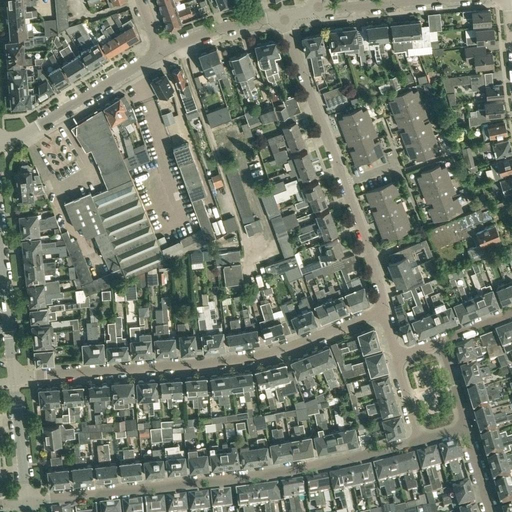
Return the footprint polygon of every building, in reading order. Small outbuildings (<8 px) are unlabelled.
[(162,0),(157,2),(161,11),(176,6),(174,1),(175,0),(162,0)] [(25,5),(23,5),(7,7),(8,24),(25,23),(24,17),(32,17),(32,15),(37,15),(36,9),(28,10),(26,11),(25,5)] [(161,11),(164,20),(190,11),(189,6),(177,10),(176,6),(161,11)] [(476,10),(462,12),(463,18),(472,18),(473,26),(491,24),(489,10),(476,11),(476,10)] [(191,15),(190,11),(164,20),(167,30),(182,24),(180,19),(191,15)] [(113,18),(121,31),(128,42),(138,36),(132,25),(133,25),(130,18),(122,23),(118,17),(118,16),(116,13),(111,14),(113,18)] [(57,31),(57,32),(68,26),(67,18),(56,19),(57,31)] [(56,35),(57,32),(57,31),(56,19),(50,19),(44,20),(45,35),(56,35)] [(404,23),(400,23),(403,49),(403,50),(404,50),(404,51),(405,55),(408,54),(407,48),(412,47),(410,22),(408,21),(405,22),(404,23)] [(430,46),(429,34),(429,26),(420,27),(419,21),(415,22),(414,21),(411,21),(410,22),(412,47),(422,46),(430,46)] [(25,30),(25,23),(8,24),(10,37),(33,35),(32,29),(25,30)] [(78,28),(81,34),(98,61),(101,60),(101,61),(105,58),(104,57),(106,56),(97,42),(97,41),(93,44),(80,23),(75,24),(78,28)] [(403,50),(403,49),(400,23),(396,24),(395,23),(391,23),(390,25),(393,52),(403,50)] [(78,28),(75,24),(70,26),(67,27),(65,28),(68,34),(73,31),(78,28)] [(111,37),(118,49),(128,42),(121,31),(116,34),(110,24),(105,27),(109,34),(111,37)] [(380,26),(376,26),(379,53),(384,53),(382,41),(388,40),(386,25),(385,25),(384,24),(381,24),(380,26)] [(362,32),(363,43),(363,50),(374,48),(375,53),(374,53),(377,63),(382,62),(379,53),(376,26),(372,27),(371,25),(368,26),(367,27),(361,28),(362,32)] [(111,37),(109,34),(105,27),(101,30),(103,33),(97,37),(108,55),(118,49),(111,37)] [(336,50),(344,49),(342,28),(336,29),(335,31),(329,31),(331,47),(328,48),(333,61),(337,60),(336,50)] [(348,28),(342,28),(344,49),(353,48),(353,53),(357,52),(358,56),(359,55),(360,64),(365,64),(363,50),(363,43),(357,44),(355,28),(349,29),(348,28)] [(476,36),(466,37),(466,44),(494,42),(493,28),(475,29),(476,36)] [(94,64),(98,61),(81,34),(77,37),(84,49),(80,52),(89,67),(91,65),(92,66),(95,64),(94,64)] [(320,34),(311,36),(317,65),(318,66),(320,72),(322,75),(324,78),(325,78),(324,72),(323,65),(322,66),(319,52),(324,52),(320,34)] [(57,47),(61,44),(56,35),(53,41),(57,47)] [(5,46),(5,53),(23,52),(23,47),(31,47),(33,43),(33,42),(40,41),(40,36),(28,37),(28,40),(6,42),(6,46),(5,46)] [(309,54),(314,76),(322,75),(320,72),(318,66),(317,65),(311,36),(302,38),(305,55),(309,54)] [(63,47),(79,73),(82,71),(82,72),(86,70),(86,69),(87,68),(79,54),(75,56),(65,40),(60,42),(63,47)] [(274,59),(280,58),(279,53),(277,53),(274,42),(273,42),(272,41),(269,42),(268,43),(264,44),(271,70),(274,77),(278,76),(274,59)] [(261,45),(259,44),(254,45),(253,47),(254,49),(256,50),(259,63),(260,65),(261,65),(262,66),(264,66),(265,71),(268,81),(270,82),(272,82),(273,86),(277,84),(274,77),(271,70),(264,44),(261,45)] [(485,46),(477,47),(465,48),(466,62),(474,61),(475,68),(493,66),(491,52),(485,53),(485,46)] [(75,75),(79,73),(63,47),(59,50),(66,62),(62,64),(70,78),(71,77),(72,78),(76,76),(75,75)] [(207,51),(218,78),(221,77),(228,95),(234,93),(227,76),(227,77),(216,48),(207,51)] [(209,82),(218,78),(207,51),(198,55),(209,82)] [(24,59),(23,52),(5,53),(6,61),(7,61),(7,66),(31,64),(30,59),(24,59)] [(247,52),(237,56),(250,88),(255,87),(250,74),(254,72),(247,52)] [(62,83),(67,80),(53,55),(49,57),(55,68),(49,72),(48,70),(43,72),(48,80),(52,87),(56,84),(57,86),(58,86),(58,87),(62,84),(62,83)] [(250,88),(237,56),(228,59),(236,79),(239,78),(244,90),(246,96),(252,94),(250,88)] [(9,83),(26,81),(33,80),(33,74),(25,75),(25,68),(8,69),(8,72),(7,72),(7,77),(9,77),(9,83)] [(176,69),(173,70),(172,72),(186,111),(197,108),(188,82),(186,83),(181,68),(178,69),(176,69)] [(43,72),(39,75),(44,82),(48,80),(43,72)] [(491,72),(470,75),(443,78),(444,84),(447,93),(454,92),(453,84),(471,83),(471,91),(485,89),(487,99),(503,97),(501,84),(492,85),(491,72)] [(410,73),(402,75),(403,83),(412,80),(410,73)] [(172,91),(173,91),(164,75),(159,78),(158,77),(152,80),(153,81),(152,82),(157,91),(155,92),(159,98),(167,94),(169,97),(174,95),(172,91)] [(387,78),(388,82),(391,90),(400,87),(397,75),(387,78)] [(34,93),(34,87),(27,88),(26,81),(9,83),(9,84),(8,84),(9,90),(10,90),(11,95),(34,93)] [(34,87),(34,93),(34,95),(36,95),(36,100),(52,91),(46,81),(37,86),(34,87)] [(391,90),(388,82),(378,85),(381,93),(391,90)] [(431,82),(423,84),(425,90),(433,88),(431,82)] [(325,100),(344,93),(341,86),(323,93),(325,100)] [(411,89),(402,92),(408,109),(422,104),(417,90),(412,92),(411,89)] [(389,101),(394,114),(408,109),(402,92),(392,96),(394,99),(389,101)] [(34,95),(34,93),(11,95),(11,97),(10,97),(10,103),(11,102),(12,106),(13,106),(13,107),(27,106),(26,104),(30,104),(36,100),(36,95),(34,95)] [(347,100),(344,93),(325,100),(328,107),(347,100)] [(114,100),(114,101),(110,104),(124,126),(128,132),(133,129),(129,122),(130,122),(125,115),(129,113),(133,111),(132,107),(129,104),(124,95),(118,99),(117,98),(115,98),(114,99),(114,100)] [(282,101),(284,106),(285,108),(297,103),(295,96),(282,101)] [(469,126),(481,124),(486,123),(489,122),(489,116),(503,115),(501,101),(483,103),(484,109),(475,110),(476,116),(468,117),(469,126)] [(105,106),(105,107),(104,108),(111,124),(114,122),(119,129),(123,137),(128,134),(123,126),(124,126),(110,104),(109,103),(107,104),(106,104),(105,106)] [(297,103),(285,108),(288,117),(301,112),(297,103)] [(257,110),(261,123),(276,117),(272,104),(257,110)] [(422,104),(408,109),(414,124),(422,121),(421,118),(427,116),(422,104)] [(206,113),(211,127),(231,119),(226,106),(206,113)] [(288,117),(285,108),(284,106),(276,109),(280,120),(288,117)] [(338,120),(343,133),(357,128),(351,112),(350,112),(348,108),(343,111),(344,114),(342,115),(344,118),(338,120)] [(351,112),(357,128),(372,122),(367,109),(362,111),(361,108),(351,112)] [(73,264),(78,276),(78,277),(82,287),(83,289),(86,296),(89,295),(125,280),(166,262),(161,248),(128,170),(123,158),(102,109),(71,128),(86,152),(91,150),(107,189),(91,196),(89,192),(64,203),(74,228),(80,226),(85,238),(94,234),(110,273),(93,280),(77,241),(71,243),(67,231),(60,234),(69,255),(73,264)] [(414,124),(408,109),(394,114),(398,127),(403,125),(404,128),(414,124)] [(250,127),(261,123),(257,110),(252,112),(254,116),(246,118),(250,127)] [(171,111),(161,115),(165,126),(175,122),(171,111)] [(422,121),(414,124),(420,141),(434,136),(428,122),(423,124),(422,121)] [(269,144),(276,142),(300,133),(296,122),(283,126),(285,132),(267,139),(269,144)] [(372,122),(357,128),(363,143),(372,140),(371,137),(376,135),(372,122)] [(487,125),(486,123),(481,124),(482,126),(485,140),(497,137),(496,136),(506,134),(504,129),(505,127),(505,124),(503,124),(503,122),(487,125)] [(420,141),(414,124),(404,128),(405,131),(400,132),(406,146),(420,141)] [(353,144),(354,147),(363,143),(357,128),(343,133),(348,146),(353,144)] [(304,144),(300,133),(276,142),(277,147),(285,144),(287,150),(304,144)] [(434,136),(420,141),(425,156),(434,153),(433,149),(438,148),(434,136)] [(479,143),(476,144),(478,151),(486,149),(486,151),(491,149),(493,157),(495,156),(511,152),(511,151),(511,149),(511,146),(509,145),(509,143),(508,143),(507,139),(490,143),(489,141),(479,143)] [(372,140),(363,143),(369,160),(383,154),(378,141),(373,143),(372,140)] [(420,141),(406,146),(410,158),(415,156),(416,159),(425,156),(420,141)] [(191,200),(201,197),(206,195),(188,142),(173,148),(191,200)] [(369,160),(363,143),(354,147),(355,149),(350,151),(355,165),(369,160)] [(146,148),(135,153),(139,165),(150,160),(146,148)] [(298,168),(311,163),(307,152),(294,156),(294,157),(290,158),(294,169),(296,168),(298,168)] [(135,153),(123,158),(128,170),(139,165),(135,153)] [(288,160),(286,155),(275,159),(277,164),(288,160)] [(511,157),(490,164),(495,179),(503,177),(502,175),(509,173),(509,172),(511,170),(511,157)] [(250,223),(254,221),(244,192),(234,161),(224,164),(235,196),(244,225),(250,223)] [(315,174),(311,163),(298,168),(296,168),(300,180),(302,179),(315,174)] [(17,187),(41,184),(37,174),(33,174),(34,179),(31,180),(30,171),(29,171),(28,166),(27,165),(23,166),(21,167),(22,172),(17,173),(15,173),(15,175),(14,177),(15,180),(16,181),(17,187)] [(429,169),(435,185),(449,179),(445,166),(440,168),(439,165),(429,169)] [(421,190),(435,185),(429,169),(420,172),(422,175),(416,177),(421,190)] [(211,177),(208,179),(211,188),(215,187),(215,188),(223,185),(219,173),(211,176),(211,177)] [(511,176),(499,181),(491,184),(493,189),(502,186),(504,192),(501,196),(503,202),(511,197),(511,192),(511,190),(511,189),(511,176)] [(284,183),(271,188),(272,189),(273,193),(273,194),(287,189),(299,185),(296,179),(284,183)] [(441,200),(450,197),(449,194),(454,192),(449,179),(435,185),(441,200)] [(302,189),(306,199),(322,193),(318,182),(305,187),(306,188),(302,189)] [(380,188),(386,204),(395,200),(394,197),(399,195),(394,182),(380,188)] [(44,192),(41,184),(17,187),(17,193),(16,195),(17,198),(18,199),(18,201),(33,199),(32,193),(44,192)] [(270,184),(259,188),(260,193),(272,189),(271,188),(270,185),(270,184)] [(300,189),(299,185),(287,189),(273,194),(275,198),(277,203),(290,198),(288,193),(300,189)] [(432,204),(441,200),(435,185),(421,190),(426,203),(431,201),(432,204)] [(375,204),(376,207),(386,204),(380,188),(365,193),(370,206),(375,204)] [(272,189),(260,193),(262,198),(273,193),(272,189)] [(273,193),(262,198),(264,202),(275,198),(273,194),(273,193)] [(326,204),(322,193),(306,199),(294,203),(296,208),(311,203),(313,209),(326,204)] [(191,200),(193,206),(203,202),(201,197),(191,200)] [(451,200),(450,197),(441,200),(447,217),(461,211),(456,198),(451,200)] [(275,198),(264,202),(266,207),(277,203),(275,198)] [(386,204),(392,220),(406,215),(401,201),(396,203),(395,200),(386,204)] [(433,222),(447,217),(441,200),(432,204),(433,207),(428,209),(433,222)] [(195,211),(204,207),(203,202),(193,206),(195,211)] [(277,203),(266,207),(267,212),(279,208),(277,203)] [(392,220),(386,204),(376,207),(377,210),(372,212),(377,226),(392,220)] [(195,211),(197,216),(206,213),(204,207),(195,211)] [(279,208),(267,212),(269,217),(280,213),(279,208)] [(434,250),(471,233),(475,232),(473,225),(482,221),(490,218),(487,209),(480,212),(479,208),(425,230),(434,250)] [(316,216),(318,221),(300,227),(302,233),(333,222),(329,211),(316,216)] [(295,212),(281,217),(283,220),(283,223),(298,218),(295,212)] [(198,222),(208,218),(206,213),(197,216),(198,222)] [(46,217),(47,218),(38,219),(37,214),(20,216),(20,218),(19,218),(20,222),(21,222),(21,226),(56,222),(57,222),(54,215),(46,217)] [(273,224),(283,220),(281,217),(281,214),(271,217),(273,224)] [(410,227),(406,215),(392,220),(397,235),(406,232),(405,229),(410,227)] [(234,217),(223,221),(227,232),(238,228),(234,217)] [(198,222),(200,227),(210,223),(208,218),(198,222)] [(300,224),(298,218),(283,223),(285,226),(286,229),(300,224)] [(285,226),(283,223),(283,220),(273,224),(275,229),(285,226)] [(388,238),(397,235),(392,220),(377,226),(382,238),(387,236),(388,238)] [(255,221),(254,221),(250,223),(253,232),(259,231),(255,221)] [(493,224),(484,228),(482,221),(473,225),(475,232),(471,233),(476,246),(466,249),(471,263),(490,256),(487,247),(500,242),(497,235),(498,233),(497,230),(495,230),(493,224)] [(58,226),(57,222),(56,222),(21,226),(21,230),(20,230),(21,234),(22,234),(22,236),(39,234),(39,229),(58,226)] [(333,222),(302,233),(298,235),(300,241),(319,234),(319,233),(322,232),(324,238),(337,234),(333,222)] [(202,232),(212,229),(210,223),(200,227),(201,230),(202,232)] [(254,234),(253,232),(250,223),(244,225),(248,236),(254,234)] [(287,232),(286,229),(285,226),(275,229),(277,235),(287,232)] [(202,232),(204,238),(214,234),(212,229),(202,232)] [(201,230),(161,248),(166,262),(206,244),(204,238),(202,232),(201,230)] [(279,240),(288,237),(287,232),(277,235),(279,240)] [(204,238),(206,244),(216,240),(214,234),(204,238)] [(291,243),(288,237),(279,240),(281,246),(291,243)] [(55,246),(55,241),(40,243),(39,238),(22,240),(22,242),(22,247),(23,247),(23,250),(55,246)] [(303,265),(302,263),(298,265),(298,266),(299,268),(301,274),(311,271),(319,268),(320,268),(321,267),(325,265),(328,264),(326,259),(342,253),(338,240),(318,247),(321,254),(318,256),(319,259),(303,265)] [(293,249),(291,243),(281,246),(283,252),(293,249)] [(65,245),(55,246),(23,250),(24,254),(23,254),(23,258),(24,258),(24,260),(33,259),(33,261),(42,260),(41,252),(45,252),(45,253),(58,252),(59,257),(66,256),(65,245)] [(202,248),(203,260),(213,258),(211,246),(202,248)] [(392,272),(392,275),(410,268),(407,262),(414,259),(409,246),(398,250),(401,258),(388,264),(389,266),(388,268),(389,272),(392,272)] [(283,252),(285,259),(295,255),(293,249),(283,252)] [(243,282),(241,268),(239,250),(214,254),(219,293),(241,290),(240,283),(243,282)] [(496,264),(508,260),(504,250),(493,255),(496,264)] [(202,251),(193,252),(190,252),(191,263),(203,262),(202,251)] [(298,265),(295,255),(285,259),(274,262),(264,266),(269,277),(278,273),(298,265)] [(334,271),(341,269),(345,267),(344,265),(356,261),(354,255),(331,263),(333,267),(334,271)] [(25,268),(26,272),(55,268),(54,261),(42,262),(42,260),(33,261),(33,259),(24,260),(25,263),(24,263),(24,268),(25,268)] [(358,269),(356,261),(344,265),(345,267),(347,273),(358,269)] [(329,268),(333,267),(331,263),(328,264),(325,265),(321,267),(323,273),(330,271),(329,268)] [(481,313),(485,311),(485,310),(488,309),(477,281),(474,273),(471,265),(461,269),(462,272),(468,269),(473,282),(478,294),(473,296),(476,304),(474,305),(477,313),(481,312),(481,313)] [(302,275),(301,274),(299,268),(298,266),(284,271),(288,280),(302,275)] [(350,281),(347,273),(345,267),(341,269),(346,282),(349,292),(345,294),(351,310),(352,309),(353,310),(357,309),(357,307),(360,306),(350,281)] [(55,268),(26,272),(26,276),(25,276),(26,280),(27,280),(27,282),(44,280),(43,275),(55,273),(55,268)] [(311,271),(312,272),(313,276),(322,273),(320,268),(319,268),(311,271)] [(410,280),(413,288),(414,287),(424,283),(419,271),(412,274),(410,268),(392,275),(393,277),(393,279),(394,283),(396,284),(397,286),(410,280)] [(454,277),(453,277),(454,279),(464,275),(462,272),(461,269),(452,272),(454,277)] [(489,285),(485,286),(479,271),(474,273),(477,281),(488,309),(492,307),(492,309),(496,307),(496,305),(497,305),(489,285)] [(157,273),(147,273),(147,285),(158,284),(157,273)] [(82,287),(78,277),(73,280),(77,289),(82,287)] [(453,277),(448,279),(458,302),(453,304),(460,320),(461,320),(461,321),(465,319),(465,318),(468,317),(458,288),(457,286),(454,279),(453,277)] [(145,278),(136,279),(137,287),(146,286),(145,278)] [(358,278),(350,281),(360,306),(368,303),(362,287),(358,278)] [(135,280),(124,281),(125,300),(136,299),(135,280)] [(28,296),(59,292),(59,287),(44,289),(44,284),(27,286),(27,287),(26,287),(27,291),(28,291),(28,296)] [(457,286),(458,288),(468,317),(472,315),(472,316),(476,315),(476,314),(477,313),(474,305),(476,304),(473,296),(467,299),(461,284),(457,286)] [(495,289),(501,303),(503,303),(504,304),(507,303),(507,301),(511,300),(504,284),(497,286),(498,288),(495,289)] [(343,314),(346,313),(347,312),(348,311),(341,295),(337,297),(332,285),(327,287),(332,299),(339,315),(342,313),(343,314)] [(123,287),(114,288),(115,300),(124,300),(123,287)] [(414,287),(413,288),(410,289),(416,305),(427,333),(430,332),(430,333),(435,331),(434,330),(436,330),(433,322),(430,313),(425,315),(414,287)] [(339,315),(332,299),(328,301),(323,288),(319,290),(330,318),(333,317),(334,318),(337,316),(338,315),(339,315)] [(78,290),(75,290),(76,302),(79,302),(84,301),(86,296),(83,289),(78,290)] [(110,290),(101,291),(102,299),(110,299),(110,290)] [(327,319),(330,318),(319,290),(314,292),(319,304),(315,306),(321,322),(322,321),(323,322),(326,321),(327,319)] [(410,290),(402,293),(404,299),(412,296),(410,290)] [(63,292),(59,292),(28,296),(29,299),(28,300),(28,305),(29,305),(29,306),(46,304),(45,299),(63,297),(63,292)] [(430,313),(433,322),(436,330),(439,328),(439,329),(443,328),(443,327),(447,325),(436,297),(435,294),(430,296),(436,311),(430,313)] [(84,301),(79,302),(80,307),(89,306),(89,295),(86,296),(84,301)] [(440,295),(436,297),(447,325),(450,324),(450,325),(455,324),(454,322),(456,322),(449,306),(447,300),(443,302),(440,295)] [(301,313),(307,328),(314,326),(314,324),(316,323),(306,297),(301,299),(305,311),(301,313)] [(268,312),(275,338),(279,337),(279,338),(284,337),(284,335),(285,335),(281,321),(279,316),(275,318),(270,301),(268,302),(265,303),(268,312)] [(299,330),(300,331),(307,328),(301,313),(296,314),(291,302),(286,305),(280,307),(287,325),(293,323),(297,331),(299,330)] [(259,321),(265,341),(266,341),(267,342),(271,341),(271,339),(275,338),(268,312),(265,303),(260,304),(264,319),(259,321)] [(56,311),(63,310),(65,310),(64,304),(40,307),(40,308),(30,309),(31,315),(29,315),(30,320),(31,320),(31,321),(56,319),(55,311),(56,311)] [(200,335),(202,335),(202,337),(198,338),(199,350),(204,350),(204,351),(205,351),(205,352),(209,352),(209,350),(214,350),(210,317),(209,310),(208,304),(203,305),(204,318),(198,318),(200,335)] [(407,342),(414,339),(403,310),(401,304),(394,307),(404,340),(407,342)] [(420,337),(423,336),(423,335),(427,333),(416,305),(412,307),(416,319),(411,321),(418,337),(419,336),(420,337)] [(209,310),(210,317),(214,350),(218,349),(219,351),(223,350),(223,349),(224,348),(222,332),(218,332),(216,316),(215,309),(209,310)] [(244,318),(246,330),(249,344),(253,344),(253,345),(258,344),(258,343),(259,343),(256,329),(251,330),(248,317),(247,309),(242,310),(244,318)] [(130,334),(131,356),(133,356),(133,357),(138,357),(138,356),(141,355),(139,326),(138,317),(133,317),(134,326),(135,334),(130,334)] [(52,326),(70,325),(73,324),(73,330),(79,329),(78,319),(52,321),(52,324),(30,326),(31,331),(32,333),(53,332),(52,326)] [(234,347),(239,346),(234,319),(229,320),(232,333),(226,334),(229,348),(230,348),(230,349),(234,348),(234,347)] [(249,344),(246,330),(240,331),(238,319),(234,319),(239,346),(243,345),(243,347),(248,346),(248,345),(249,344)] [(82,344),(84,361),(94,360),(92,335),(91,326),(91,322),(86,322),(88,344),(82,344)] [(91,322),(91,326),(92,335),(94,360),(103,360),(102,342),(98,343),(97,333),(98,333),(97,322),(91,322)] [(110,332),(110,339),(106,339),(108,358),(109,358),(110,359),(113,359),(115,358),(117,357),(115,330),(115,328),(114,322),(107,323),(108,332),(110,332)] [(194,350),(199,350),(198,338),(193,338),(193,334),(185,335),(184,323),(177,324),(178,336),(180,336),(181,353),(187,352),(187,353),(193,353),(193,352),(194,352),(194,350)] [(154,332),(154,338),(155,354),(157,354),(157,356),(162,355),(162,354),(165,354),(163,324),(155,325),(156,332),(154,332)] [(167,324),(163,324),(165,354),(169,353),(169,355),(174,354),(174,353),(175,353),(174,337),(169,337),(167,324)] [(144,326),(139,326),(141,355),(145,355),(145,356),(150,356),(150,355),(151,355),(150,339),(145,339),(144,326)] [(115,328),(115,330),(117,357),(121,357),(122,358),(125,358),(127,357),(128,356),(126,337),(121,337),(120,327),(115,328)] [(359,338),(346,342),(347,346),(377,338),(374,329),(372,328),(358,334),(359,338)] [(502,332),(502,330),(498,332),(499,333),(497,334),(504,353),(507,354),(510,353),(511,359),(511,345),(506,330),(502,332)] [(55,332),(53,332),(32,333),(33,335),(31,337),(31,339),(33,341),(34,347),(57,345),(55,332)] [(456,352),(458,357),(484,350),(499,345),(495,333),(481,339),(482,341),(470,345),(469,344),(465,345),(464,346),(458,348),(456,352)] [(378,341),(377,338),(347,346),(340,348),(341,352),(361,347),(363,352),(379,347),(379,346),(380,344),(379,342),(378,341)] [(337,361),(343,359),(341,352),(340,348),(338,349),(336,343),(330,345),(337,361)] [(497,358),(504,357),(499,345),(484,350),(458,357),(459,361),(458,361),(459,365),(460,365),(460,367),(484,360),(482,355),(488,353),(490,360),(497,358)] [(320,350),(331,378),(334,388),(339,386),(330,365),(335,363),(329,347),(327,347),(327,346),(323,348),(323,349),(320,350)] [(36,364),(53,363),(53,353),(63,353),(62,349),(34,350),(35,357),(34,358),(33,359),(33,361),(34,362),(36,363),(36,364)] [(331,378),(320,350),(316,352),(316,351),(311,352),(312,353),(311,354),(314,362),(312,363),(315,371),(321,368),(330,390),(334,388),(331,378)] [(351,365),(353,370),(385,360),(382,350),(365,355),(367,361),(351,365)] [(303,357),(300,358),(311,386),(315,384),(310,373),(315,371),(312,363),(314,362),(311,354),(307,355),(307,354),(303,356),(303,357)] [(311,386),(300,358),(296,360),(296,358),(292,360),(292,361),(291,362),(297,378),(302,376),(306,388),(311,386)] [(347,371),(343,359),(337,361),(341,373),(347,371)] [(387,369),(385,360),(353,370),(347,371),(341,373),(343,377),(357,373),(369,369),(370,374),(387,369)] [(279,365),(275,366),(282,394),(286,393),(283,380),(288,379),(293,391),(299,389),(292,371),(287,372),(285,363),(283,364),(283,363),(278,364),(279,365)] [(266,368),(265,369),(270,387),(274,386),(278,402),(283,401),(282,394),(275,366),(271,367),(271,366),(266,367),(266,368)] [(463,376),(464,380),(490,373),(489,368),(478,371),(477,367),(462,371),(462,372),(461,373),(462,376),(463,376)] [(264,385),(269,404),(274,403),(270,387),(265,369),(261,369),(261,368),(256,369),(256,370),(255,371),(259,386),(264,385)] [(507,368),(501,370),(503,376),(509,374),(507,368)] [(245,372),(241,373),(245,401),(250,400),(248,389),(253,388),(251,372),(250,372),(249,371),(245,371),(245,372)] [(240,402),(245,401),(241,373),(238,373),(238,372),(233,373),(233,374),(231,374),(233,382),(230,383),(231,390),(234,390),(236,390),(237,397),(239,396),(240,402)] [(223,375),(219,376),(224,404),(224,406),(229,406),(227,391),(231,390),(230,383),(233,382),(231,374),(228,375),(228,373),(223,374),(223,375)] [(492,378),(490,373),(464,380),(466,384),(465,385),(466,388),(467,389),(467,390),(483,386),(481,381),(492,378)] [(360,386),(361,388),(362,391),(381,385),(381,384),(385,383),(386,385),(390,384),(389,379),(390,378),(389,375),(387,375),(387,374),(372,378),(373,382),(360,386)] [(224,404),(219,376),(216,376),(216,375),(211,376),(212,377),(210,377),(212,393),(217,392),(219,405),(224,404)] [(200,378),(195,378),(198,405),(198,407),(203,407),(202,399),(207,399),(206,377),(205,377),(205,376),(200,377),(200,378)] [(198,405),(195,378),(192,378),(191,377),(186,378),(187,379),(185,379),(186,393),(192,393),(193,405),(198,405)] [(175,380),(170,380),(172,407),(176,406),(176,399),(182,398),(180,379),(179,379),(179,378),(175,378),(175,380)] [(172,407),(170,380),(166,380),(166,379),(161,379),(161,380),(160,380),(161,395),(167,395),(168,407),(172,407)] [(149,381),(146,382),(148,412),(148,415),(153,415),(152,398),(157,398),(156,381),(154,381),(153,380),(150,380),(149,381)] [(132,381),(122,382),(124,408),(128,407),(128,399),(133,399),(132,381)] [(137,382),(138,399),(143,399),(143,412),(148,412),(146,382),(143,382),(142,381),(138,381),(137,382)] [(119,408),(124,408),(122,382),(112,383),(114,408),(119,408)] [(346,383),(349,394),(354,393),(351,382),(346,383)] [(102,385),(98,385),(100,411),(106,411),(105,404),(109,403),(108,384),(107,384),(105,383),(102,384),(102,385)] [(377,397),(392,392),(392,391),(393,390),(392,387),(390,386),(390,384),(386,385),(385,383),(381,384),(381,385),(362,391),(363,395),(376,392),(377,397)] [(100,411),(98,385),(95,385),(94,384),(91,384),(90,385),(88,386),(89,398),(94,398),(95,412),(100,411)] [(76,386),(72,387),(74,414),(79,414),(78,403),(83,402),(82,386),(81,386),(81,385),(76,385),(76,386)] [(68,403),(69,414),(74,414),(72,387),(69,387),(69,386),(64,386),(64,387),(62,387),(63,404),(68,403)] [(52,388),(48,388),(51,423),(56,423),(54,404),(59,404),(58,388),(57,388),(57,387),(52,387),(52,388)] [(44,405),(46,424),(51,423),(48,388),(41,389),(41,388),(38,388),(37,390),(38,403),(39,403),(40,405),(44,405)] [(470,400),(472,404),(499,396),(498,391),(491,393),(490,388),(468,394),(469,395),(468,395),(469,401),(470,400)] [(315,396),(315,397),(317,402),(327,399),(324,392),(315,396)] [(394,394),(393,394),(392,392),(377,397),(379,402),(366,405),(367,410),(386,404),(387,405),(391,404),(390,402),(395,401),(394,399),(395,398),(394,394)] [(356,397),(354,393),(349,394),(352,403),(356,402),(357,402),(356,397)] [(472,407),(471,407),(473,412),(474,412),(474,413),(490,409),(488,404),(501,401),(499,396),(472,404),(472,407)] [(306,407),(317,402),(315,397),(304,402),(306,407)] [(338,402),(337,397),(326,400),(328,405),(338,402)] [(383,415),(398,411),(398,410),(399,409),(398,406),(396,405),(395,401),(390,402),(391,404),(387,405),(386,404),(367,410),(368,414),(381,411),(383,415)] [(296,415),(297,420),(308,418),(306,407),(295,409),(296,415)] [(285,411),(274,413),(275,419),(276,422),(279,422),(279,418),(286,417),(285,411)] [(341,412),(342,416),(348,446),(351,445),(352,446),(356,445),(356,444),(358,444),(354,427),(350,428),(347,411),(341,412)] [(357,424),(363,422),(368,421),(365,411),(354,414),(356,424),(357,424)] [(321,421),(319,413),(319,412),(314,413),(316,422),(319,435),(314,436),(318,452),(319,452),(319,453),(324,452),(323,451),(327,450),(321,421)] [(337,439),(335,431),(328,433),(323,412),(319,413),(321,421),(327,450),(331,449),(331,451),(335,450),(335,449),(337,448),(335,440),(337,439)] [(337,439),(335,440),(337,448),(340,447),(340,449),(344,448),(344,447),(348,446),(342,416),(341,412),(334,414),(336,422),(338,422),(340,430),(335,431),(337,439)] [(265,421),(275,419),(274,413),(264,415),(265,421)] [(477,423),(478,427),(506,419),(505,414),(492,417),(491,413),(475,417),(476,418),(475,419),(476,423),(477,423)] [(254,425),(265,423),(264,415),(253,417),(254,425)] [(399,415),(382,419),(376,421),(377,426),(369,428),(370,432),(401,424),(401,421),(402,421),(401,417),(400,417),(399,415)] [(198,418),(197,418),(198,425),(205,424),(204,424),(205,424),(210,423),(211,423),(211,417),(211,416),(198,418)] [(478,430),(480,435),(481,435),(481,436),(497,432),(495,427),(507,423),(511,421),(511,416),(506,419),(478,427),(479,430),(478,430)] [(198,425),(197,418),(197,417),(186,419),(187,427),(193,426),(198,425)] [(253,417),(248,417),(246,418),(249,435),(252,434),(252,436),(256,436),(253,417)] [(126,429),(136,429),(135,418),(126,419),(126,429)] [(161,427),(161,421),(161,419),(153,420),(154,427),(161,427)] [(124,420),(113,421),(114,430),(125,430),(124,420)] [(101,423),(101,431),(112,430),(112,422),(101,423)] [(87,433),(90,433),(102,432),(101,431),(101,423),(86,424),(87,432),(87,433)] [(44,436),(74,433),(73,428),(65,429),(62,424),(43,426),(43,427),(42,427),(43,432),(44,432),(44,436)] [(402,427),(401,424),(370,432),(358,436),(360,444),(375,441),(374,436),(386,432),(387,437),(403,433),(404,432),(403,430),(405,430),(404,426),(402,427)] [(303,425),(298,426),(303,455),(307,454),(307,456),(311,455),(311,454),(313,453),(310,436),(305,437),(303,425)] [(291,449),(292,457),(295,456),(295,458),(300,457),(299,456),(303,455),(298,426),(293,426),(294,433),(291,434),(292,440),(291,440),(292,448),(291,449)] [(173,437),(172,433),(172,427),(171,427),(161,428),(161,433),(161,435),(162,438),(173,437)] [(149,428),(139,429),(139,437),(150,436),(149,428)] [(161,435),(161,433),(161,428),(150,428),(151,436),(161,435)] [(292,448),(291,440),(284,441),(282,428),(277,429),(283,459),(286,458),(286,459),(291,458),(290,457),(292,457),(291,449),(292,448)] [(273,430),(275,443),(270,444),(273,460),(274,460),(274,461),(279,460),(278,459),(283,459),(277,429),(273,430)] [(87,432),(82,432),(83,443),(90,442),(90,439),(90,433),(87,433),(87,432)] [(75,438),(74,433),(44,436),(45,439),(43,440),(44,444),(45,444),(45,446),(63,444),(66,439),(75,438)] [(483,441),(482,442),(483,446),(484,446),(485,450),(511,441),(511,436),(507,438),(506,433),(482,440),(483,441)] [(269,461),(265,440),(265,437),(256,439),(257,444),(258,447),(260,462),(262,462),(262,463),(267,462),(267,461),(269,461)] [(251,464),(248,448),(247,440),(239,441),(242,465),(244,464),(244,466),(249,465),(249,464),(251,464)] [(232,450),(228,451),(230,466),(231,466),(232,467),(237,467),(236,465),(238,465),(235,441),(231,441),(232,450)] [(488,460),(504,455),(510,453),(509,448),(511,446),(511,441),(485,450),(486,453),(485,454),(486,457),(487,458),(488,460)] [(108,443),(103,444),(104,452),(107,480),(111,480),(116,480),(116,479),(117,479),(116,463),(110,464),(108,443)] [(218,449),(218,452),(221,467),(221,469),(226,468),(226,467),(230,466),(228,451),(227,443),(222,444),(223,449),(218,449)] [(451,446),(448,446),(457,475),(460,485),(463,484),(460,472),(457,462),(462,460),(457,445),(454,443),(450,445),(451,446)] [(80,455),(79,447),(79,444),(73,444),(74,456),(76,467),(71,468),(73,484),(75,483),(75,485),(80,484),(80,483),(83,483),(80,455)] [(103,480),(107,480),(104,452),(103,444),(97,445),(100,465),(95,466),(97,481),(99,481),(99,482),(103,481),(103,480)] [(250,448),(248,448),(251,464),(255,463),(255,464),(260,463),(260,462),(258,447),(257,444),(250,445),(250,448)] [(165,447),(168,473),(171,473),(172,474),(177,473),(175,457),(174,446),(165,447)] [(174,446),(175,457),(177,473),(183,472),(184,471),(186,471),(183,450),(179,450),(179,446),(174,446)] [(221,467),(218,452),(214,452),(213,446),(209,447),(212,468),(214,468),(214,469),(219,469),(219,467),(221,467)] [(457,475),(448,446),(445,447),(445,446),(441,447),(441,449),(439,449),(444,466),(449,464),(452,474),(454,474),(454,476),(457,475)] [(201,454),(197,455),(199,471),(204,470),(205,469),(208,469),(205,448),(201,448),(201,454)] [(128,478),(131,477),(128,449),(123,450),(125,462),(120,463),(121,478),(123,478),(123,479),(128,479),(128,478)] [(133,449),(128,449),(131,477),(136,477),(136,478),(140,477),(140,476),(142,476),(140,461),(134,461),(133,449)] [(197,455),(196,449),(187,450),(190,471),(192,470),(194,471),(199,471),(197,455)] [(429,452),(426,453),(436,490),(440,489),(438,481),(435,468),(440,467),(435,450),(433,451),(433,449),(429,451),(429,452)] [(157,459),(152,460),(154,476),(160,475),(161,474),(164,473),(161,452),(156,453),(157,459)] [(422,453),(418,454),(418,455),(416,455),(421,472),(426,471),(432,492),(436,490),(426,453),(422,454),(422,453)] [(148,460),(148,454),(143,454),(146,476),(148,475),(150,476),(154,476),(152,460),(148,460)] [(92,482),(93,482),(91,466),(86,466),(85,455),(80,455),(83,483),(87,482),(87,483),(92,483),(92,482)] [(407,458),(404,459),(412,490),(416,489),(413,474),(417,473),(413,456),(411,457),(411,456),(407,457),(407,458)] [(511,456),(505,458),(489,463),(489,464),(489,466),(490,469),(491,469),(492,473),(511,466),(511,456)] [(61,457),(56,458),(59,485),(63,485),(63,486),(68,485),(68,484),(69,484),(67,468),(62,469),(61,457)] [(59,485),(56,458),(51,458),(53,470),(48,470),(48,472),(46,472),(46,477),(48,477),(49,482),(47,482),(47,485),(50,487),(53,487),(53,486),(59,485)] [(394,461),(399,478),(404,477),(407,491),(412,490),(404,459),(400,460),(399,459),(395,460),(395,461),(394,461)] [(392,480),(399,478),(394,461),(390,462),(390,461),(386,462),(386,464),(383,464),(390,493),(395,492),(392,480)] [(390,493),(383,464),(379,465),(379,464),(375,465),(375,467),(373,467),(378,484),(378,483),(380,489),(384,488),(386,495),(386,498),(391,496),(390,493)] [(492,477),(493,480),(494,481),(495,483),(511,478),(509,473),(511,471),(511,466),(492,473),(493,476),(492,477)] [(363,469),(359,470),(366,499),(371,498),(370,491),(375,490),(370,468),(368,468),(368,467),(363,468),(363,469)] [(350,472),(352,481),(354,489),(359,488),(361,500),(366,499),(359,470),(356,471),(356,470),(351,471),(352,472),(350,472)] [(348,491),(354,489),(352,481),(350,472),(347,473),(347,472),(342,473),(343,474),(339,475),(345,504),(346,509),(347,511),(348,511),(352,511),(351,503),(348,491)] [(334,499),(339,498),(342,510),(346,509),(345,504),(339,475),(335,476),(335,475),(331,476),(331,477),(329,477),(334,499)] [(320,479),(315,480),(321,507),(325,506),(323,494),(329,492),(326,478),(324,478),(324,477),(320,477),(320,479)] [(321,507),(315,480),(311,481),(311,479),(306,480),(306,481),(305,482),(308,497),(314,496),(317,508),(314,508),(314,511),(317,511),(322,511),(321,507)] [(300,511),(301,511),(299,498),(304,498),(301,482),(300,482),(300,481),(295,482),(296,483),(291,484),(295,511),(300,511)] [(496,492),(498,492),(499,496),(511,491),(511,481),(496,486),(496,487),(495,488),(496,492)] [(289,500),(291,511),(295,511),(291,484),(287,485),(286,484),(282,484),(282,486),(281,486),(283,501),(289,500)] [(469,490),(471,490),(470,485),(468,485),(468,484),(452,489),(454,494),(442,497),(443,502),(471,494),(469,490)] [(270,487),(267,488),(270,511),(274,511),(274,504),(279,503),(277,486),(275,487),(275,485),(270,486),(270,487)] [(270,511),(267,488),(263,488),(263,487),(258,488),(258,489),(257,489),(259,506),(265,505),(265,511),(270,511)] [(253,511),(253,507),(259,506),(257,489),(254,490),(254,489),(249,489),(249,490),(246,491),(248,511),(253,511)] [(248,511),(246,491),(242,491),(242,490),(237,491),(238,492),(236,492),(238,509),(244,508),(244,511),(248,511)] [(499,500),(500,503),(501,504),(501,505),(511,502),(511,491),(499,496),(500,499),(499,500)] [(225,492),(220,493),(222,509),(221,511),(230,511),(229,493),(226,493),(225,492)] [(217,511),(217,510),(222,509),(220,493),(214,493),(213,495),(211,495),(212,511),(217,511)] [(201,496),(197,497),(198,502),(200,502),(200,506),(199,506),(199,511),(203,511),(204,511),(209,511),(207,495),(206,495),(205,494),(202,495),(201,496)] [(425,495),(428,506),(429,506),(435,505),(431,494),(425,495)] [(472,498),(471,494),(443,502),(442,502),(444,507),(451,505),(452,510),(474,504),(473,502),(474,502),(473,497),(472,498)] [(198,502),(197,497),(195,497),(193,496),(190,496),(190,497),(189,497),(190,511),(199,511),(199,506),(200,506),(200,502),(198,502)] [(415,502),(417,509),(427,506),(424,496),(418,497),(419,501),(415,502)] [(176,498),(177,511),(186,511),(185,498),(182,498),(181,497),(176,498)] [(167,511),(177,511),(176,498),(170,498),(170,500),(167,500),(167,511)] [(154,511),(154,500),(149,501),(148,502),(144,502),(145,511),(154,511)] [(159,500),(154,500),(154,511),(164,511),(163,500),(160,501),(159,500)] [(135,503),(131,504),(132,509),(133,509),(133,511),(141,511),(141,502),(140,503),(139,502),(136,502),(135,503)] [(406,511),(415,509),(417,509),(415,502),(404,505),(406,511)] [(132,509),(131,504),(128,504),(128,503),(124,503),(124,504),(122,505),(123,511),(133,511),(133,509),(132,509)]
